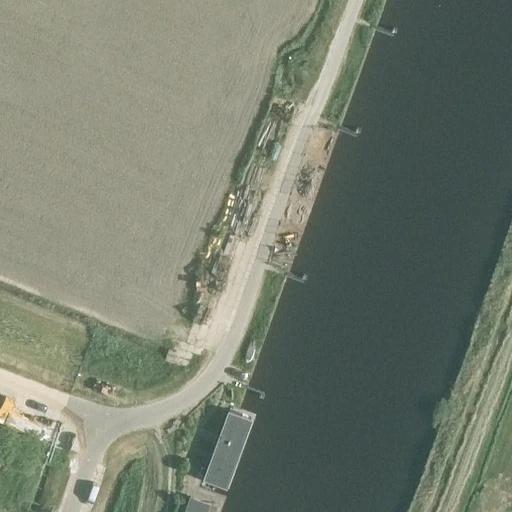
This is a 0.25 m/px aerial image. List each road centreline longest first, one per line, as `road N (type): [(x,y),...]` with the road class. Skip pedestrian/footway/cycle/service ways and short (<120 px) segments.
road 1 (unclassified): [(103,418),(170,408),(214,372),(229,348),(355,0)]
road 2 (track): [(511,338),(447,511)]
